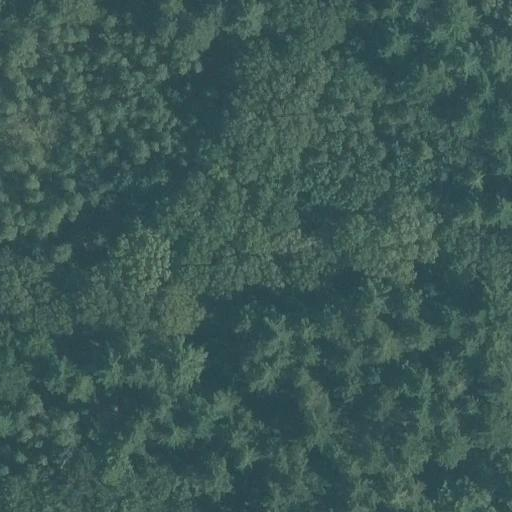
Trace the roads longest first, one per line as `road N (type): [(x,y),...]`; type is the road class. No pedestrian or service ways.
road 1 (track): [(511,251),(328,240),(188,259)]
road 2 (track): [(188,259),(123,293),(0,331)]
